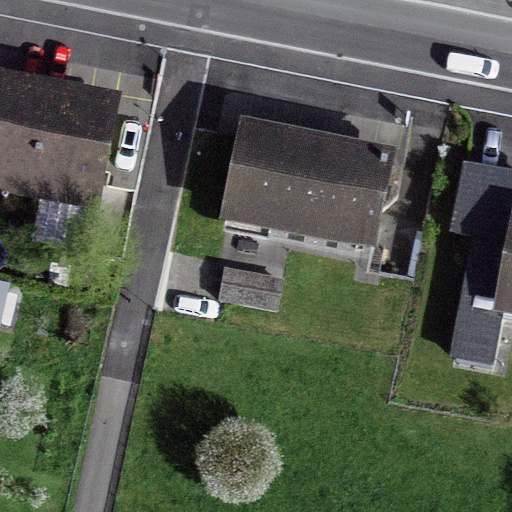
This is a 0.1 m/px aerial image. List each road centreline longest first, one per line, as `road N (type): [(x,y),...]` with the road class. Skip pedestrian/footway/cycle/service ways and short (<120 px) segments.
road 1 (residential): [(84,511),(193,0)]
road 2 (secondary): [(511,56),(210,0)]
